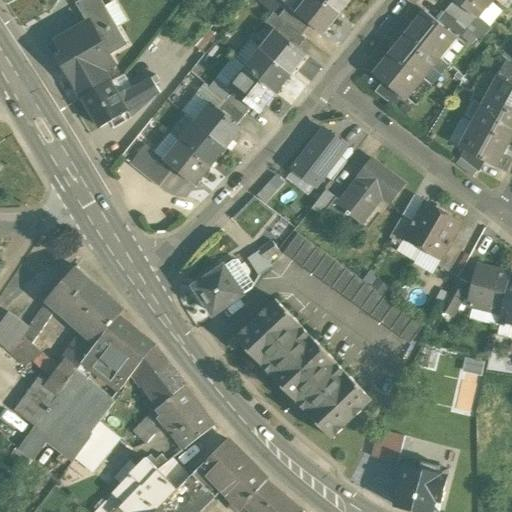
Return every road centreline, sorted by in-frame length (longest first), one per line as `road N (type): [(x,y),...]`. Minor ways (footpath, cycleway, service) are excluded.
road 1 (secondary): [(349,511),(254,438),(139,280)]
road 2 (residential): [(139,280),(241,190),(332,84)]
road 3 (residential): [(501,218),(332,84)]
road 4 (secondary): [(92,205),(0,56)]
